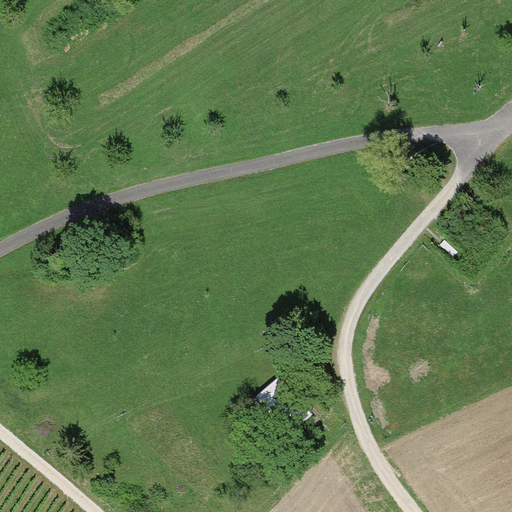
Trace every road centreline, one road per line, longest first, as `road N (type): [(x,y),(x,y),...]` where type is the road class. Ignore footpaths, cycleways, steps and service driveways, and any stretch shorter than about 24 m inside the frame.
road 1 (track): [(0,254),(140,190),(501,127)]
road 2 (track): [(411,511),(372,452),(347,390),(343,336),(375,271),(501,127)]
road 3 (track): [(0,433),(93,511)]
